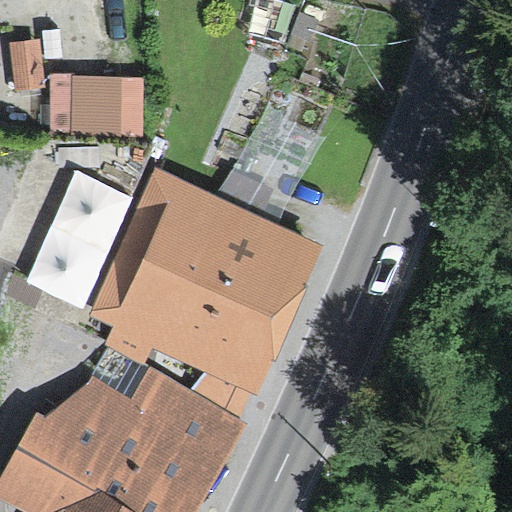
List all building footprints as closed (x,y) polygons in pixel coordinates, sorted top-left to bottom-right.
[(45,88),(39,39),(9,42),(15,92),(45,88)] [(143,77),(74,76),(74,73),(50,72),(48,133),(70,133),(70,137),(142,138),(143,77)] [(324,245),(154,170),(88,318),(111,328),(103,345),(110,348),(145,364),(152,350),(205,373),(190,390),(239,419),(250,393),(256,396),(324,245)] [(93,376),(45,418),(96,448),(79,476),(139,511),(195,511),(248,424),(239,419),(190,390),(145,364),(110,348),(93,376)] [(45,418),(37,413),(0,475),(0,501),(17,511),(139,511),(79,476),(96,448),(45,418)]
